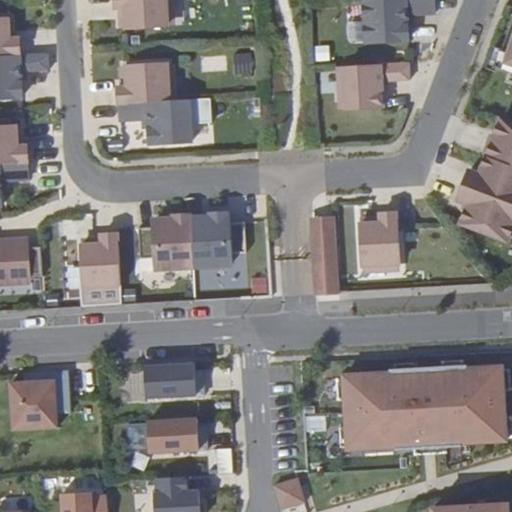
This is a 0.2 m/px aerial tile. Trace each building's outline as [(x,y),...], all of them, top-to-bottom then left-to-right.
[(113,0),(115,31),(180,27),(179,0),(113,0)] [(435,14),(433,0),(394,0),(361,2),(363,44),(409,41),(408,16),(435,14)] [(511,10),(491,67),(511,75),(511,10)] [(17,20),(0,21),(0,57),(20,57),(17,20)] [(234,54),(235,74),(251,74),(250,54),(234,54)] [(20,57),(0,57),(0,99),(22,98),(20,74),(47,72),(45,55),(20,57)] [(202,70),(225,69),(225,59),(201,59),(202,70)] [(177,65),(115,69),(117,105),(179,102),(177,65)] [(400,65),(335,69),(337,110),(381,107),(380,83),(402,81),(400,65)] [(179,102),(117,105),(117,123),(147,121),(148,145),(192,142),(191,101),(179,102)] [(511,121),(499,117),(485,157),(511,167),(511,121)] [(25,127),(0,128),(0,165),(26,164),(25,127)] [(511,167),(485,157),(478,173),(466,169),(460,185),(511,204),(511,167)] [(0,165),(0,209),(2,209),(1,183),(27,181),(26,164),(0,165)] [(511,204),(460,185),(453,202),(467,206),(459,225),(507,243),(511,230),(511,204)] [(397,212),(360,215),(363,275),(400,273),(397,212)] [(228,216),(189,217),(193,270),(230,269),(230,261),(245,261),(243,228),(228,228),(228,216)] [(332,216),(311,218),(316,295),(336,294),(332,216)] [(193,270),(189,217),(152,219),(152,231),(137,232),(139,266),(156,266),(156,271),(193,270)] [(117,237),(80,239),(82,299),(121,296),(117,237)] [(24,250),(25,243),(0,243),(0,281),(43,279),(41,249),(24,250)] [(142,368),(144,400),(194,397),(192,365),(142,368)] [(497,365),(337,375),(342,450),(502,440),(497,365)] [(8,384),(11,431),(56,429),(53,382),(8,384)] [(146,423),(148,455),(197,452),(196,420),(146,423)] [(281,509),(306,502),(298,476),(273,483),(281,509)] [(152,494),(153,511),(200,511),(200,492),(190,492),(189,477),(154,479),(155,494),(152,494)] [(90,491),(60,493),(60,511),(105,511),(105,496),(90,496),(90,491)] [(431,511),(506,511),(506,502),(431,507),(431,511)]
